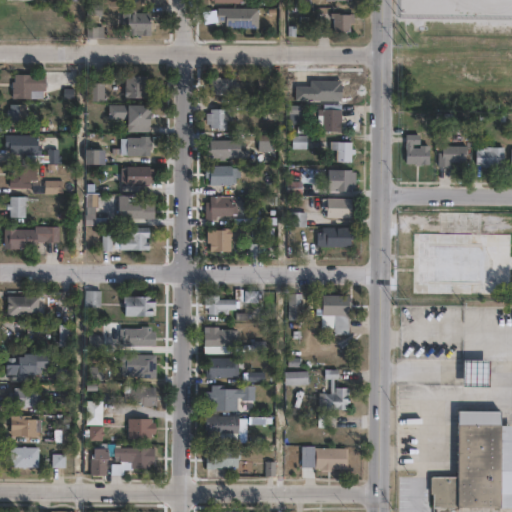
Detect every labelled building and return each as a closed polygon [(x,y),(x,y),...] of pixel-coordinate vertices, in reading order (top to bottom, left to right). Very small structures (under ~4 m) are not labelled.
[(260,8),(260,28),(227,29),(227,23),(218,23),(218,8),(260,8)] [(150,13),(150,35),(121,35),(121,9),(135,9),(135,12),(150,13)] [(354,14),(354,23),(350,23),(350,32),(333,32),(333,18),(331,18),(331,14),(354,14)] [(104,39),(86,38),(87,26),(104,27),(104,39)] [(42,99),(12,99),(12,82),(14,82),(14,74),(45,74),(45,91),(42,91),(42,99)] [(146,76),(146,80),(149,80),(149,86),(144,86),(144,90),(147,91),(147,94),(142,94),(142,98),(124,97),(125,76),(146,76)] [(238,85),(238,96),(210,95),(210,77),(219,77),(219,78),(235,79),(235,85),(238,85)] [(272,90),(257,90),(258,77),(272,77),(272,90)] [(103,82),(90,82),(90,100),(103,100),(103,82)] [(25,104),(25,110),(29,111),(29,118),(25,118),(25,122),(9,122),(9,117),(7,117),(7,110),(9,110),(9,104),(25,104)] [(148,105),(148,112),(152,112),(152,120),(149,120),(149,129),(131,129),(131,118),(124,118),(124,105),(148,105)] [(340,131),(317,131),(318,109),(323,109),(323,105),(341,105),(340,131)] [(278,120),(262,119),(262,106),(278,106),(278,120)] [(227,120),(227,131),(218,131),(218,128),(210,128),(210,124),(205,124),(205,114),(210,114),(210,109),(232,109),(232,120),(227,120)] [(37,135),(37,145),(40,145),(40,155),(7,154),(7,149),(4,149),(4,135),(37,135)] [(306,149),(291,149),(291,135),(306,135),(306,149)] [(412,144),(412,148),(420,148),(420,146),(429,146),(429,164),(421,163),(421,165),(415,165),(415,164),(405,164),(405,135),(419,135),(419,144),(412,144)] [(149,136),(149,143),(151,143),(151,149),(149,149),(149,156),(126,156),(126,155),(121,155),(121,138),(126,138),(126,137),(139,137),(139,136),(149,136)] [(239,140),(239,150),(248,150),(248,158),(205,159),(205,148),(206,148),(206,144),(209,144),(209,141),(239,140)] [(351,142),(351,162),(336,162),(336,150),(330,150),(330,142),(351,142)] [(468,146),(468,155),(465,155),(465,162),(450,162),(450,166),(438,166),(438,153),(441,153),(442,146),(468,146)] [(495,165),(495,167),(482,167),(482,165),(475,165),(476,148),(484,148),(484,147),(503,147),(503,165),(495,165)] [(104,148),(84,148),(84,164),(104,164),(104,148)] [(58,150),(58,156),(61,156),(61,164),(47,164),(47,163),(25,163),(25,155),(46,155),(46,150),(58,150)] [(35,165),(35,180),(28,180),(28,189),(8,188),(8,177),(5,177),(5,166),(9,167),(9,165),(35,165)] [(232,166),(232,168),(236,168),(236,183),(208,184),(208,178),(205,178),(205,166),(232,166)] [(148,167),(148,169),(153,169),(153,183),(149,183),(149,186),(126,185),(126,184),(121,184),(121,169),(126,169),(126,167),(148,167)] [(352,170),(352,173),(355,173),(355,188),(351,188),(351,192),(327,191),(327,170),(352,170)] [(57,181),(57,182),(63,182),(62,192),(57,192),(57,194),(44,194),(44,180),(57,181)] [(302,195),(286,195),(286,181),(302,181),(302,195)] [(149,195),(149,205),(153,205),(153,219),(118,219),(118,195),(149,195)] [(24,197),(24,218),(8,218),(8,210),(5,210),(5,204),(8,204),(9,196),(24,197)] [(219,196),(219,199),(232,199),(231,206),(236,206),(236,214),(232,214),(231,217),(216,216),(216,220),(204,220),(205,203),(209,203),(209,196),(219,196)] [(354,200),(354,217),(350,217),(350,219),(326,218),(326,198),(350,199),(350,200),(354,200)] [(306,227),(289,227),(289,212),(306,212),(306,227)] [(480,235),(437,234),(437,212),(481,213),(480,235)] [(35,249),(3,249),(3,230),(31,230),(31,227),(59,227),(58,243),(35,242),(35,249)] [(145,238),(145,242),(148,242),(148,250),(119,250),(119,249),(113,249),(113,239),(119,239),(119,237),(128,237),(128,228),(148,228),(148,238),(145,238)] [(230,239),(230,252),(209,252),(209,243),(207,243),(207,236),(211,236),(212,230),(222,230),(222,228),(243,229),(243,239),(230,239)] [(350,247),(315,247),(315,242),(316,242),(316,233),(322,233),(322,228),(355,228),(355,240),(350,240),(350,247)] [(265,244),(265,256),(249,256),(249,244),(265,244)] [(509,283),(416,283),(416,246),(510,246),(509,283)] [(302,294),(301,320),(288,320),(288,294),(302,294)] [(349,296),(349,309),(347,309),(347,316),(349,316),(348,335),(333,335),(333,316),(315,316),(315,302),(318,302),(318,296),(321,297),(321,295),(349,296)] [(218,296),(218,300),(234,300),(234,310),(228,310),(228,315),(207,315),(207,308),(203,308),(203,298),(206,298),(206,296),(218,296)] [(37,316),(6,316),(6,297),(37,297),(37,316)] [(151,308),(151,316),(124,316),(124,308),(122,308),(122,297),(153,298),(153,308),(151,308)] [(151,327),(151,332),(154,332),(154,347),(123,347),(124,329),(140,330),(140,327),(151,327)] [(218,327),(218,330),(231,330),(231,331),(236,331),(236,340),(231,340),(231,347),(203,347),(203,333),(208,333),(208,327),(218,327)] [(42,357),(42,374),(28,373),(27,384),(9,384),(9,373),(4,373),(4,372),(0,372),(0,345),(9,345),(9,357),(42,357)] [(155,355),(155,378),(137,378),(137,377),(129,377),(129,376),(120,376),(121,364),(118,364),(118,354),(155,355)] [(214,379),(205,379),(205,367),(208,367),(208,358),(238,358),(238,378),(214,378),(214,379)] [(489,362),(488,371),(488,387),(461,386),(462,371),(462,361),(489,362)] [(75,382),(54,382),(54,369),(75,369),(75,382)] [(338,371),(337,380),(334,380),(334,392),(335,392),(335,388),(347,389),(346,398),(349,399),(349,403),(347,403),(347,411),(329,410),(329,412),(318,411),(319,394),(330,394),(331,380),(324,380),(324,370),(338,371)] [(307,385),(284,386),(283,372),(307,372),(307,385)] [(155,387),(154,407),(140,407),(140,406),(132,406),(132,403),(128,403),(128,400),(123,400),(123,386),(145,386),(145,387),(155,387)] [(221,386),(221,389),(240,389),(240,387),(254,387),(254,401),(240,401),(240,399),(237,399),(236,412),(210,411),(210,386),(221,386)] [(25,408),(25,409),(21,409),(21,408),(13,408),(13,388),(38,388),(38,408),(25,408)] [(102,401),(101,426),(86,425),(86,401),(102,401)] [(499,412),(499,427),(511,427),(511,508),(433,508),(433,493),(430,493),(430,478),(456,478),(456,412),(499,412)] [(24,417),(24,420),(36,420),(36,438),(16,437),(16,434),(13,434),(13,431),(9,431),(9,420),(12,420),(13,416),(24,417)] [(246,419),(246,434),(236,434),(236,444),(216,444),(216,434),(207,434),(207,431),(203,431),(203,416),(237,417),(237,419),(246,419)] [(151,420),(150,423),(154,423),(154,435),(149,435),(149,439),(127,439),(127,419),(151,420)] [(102,427),(101,442),(88,441),(89,426),(102,427)] [(74,443),(54,443),(54,430),(74,431),(74,443)] [(38,448),(38,468),(13,468),(13,462),(9,462),(9,448),(38,448)] [(153,449),(153,465),(147,465),(147,469),(132,469),(132,471),(123,471),(123,476),(110,476),(110,465),(120,465),(120,463),(117,463),(117,462),(112,462),(112,448),(153,449)] [(347,449),(347,470),(333,470),(333,473),(320,473),(320,470),(313,470),(314,448),(347,449)] [(239,449),(239,460),(237,460),(237,469),(215,468),(215,470),(205,470),(205,457),(209,458),(209,449),(239,449)] [(102,450),(102,453),(106,453),(107,476),(90,476),(89,470),(85,470),(85,461),(91,461),(91,450),(102,450)] [(62,451),(62,455),(65,455),(65,468),(51,468),(51,455),(55,455),(55,451),(62,451)]
